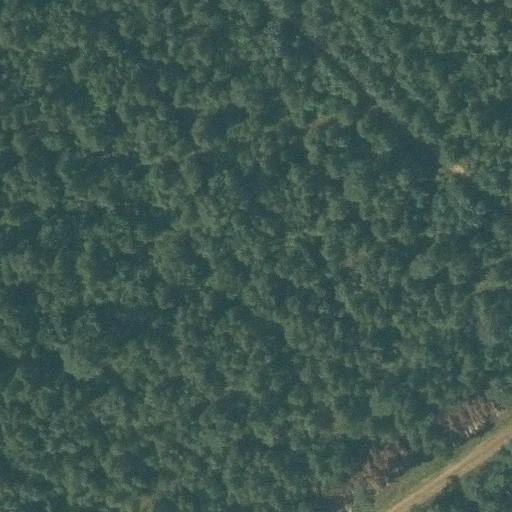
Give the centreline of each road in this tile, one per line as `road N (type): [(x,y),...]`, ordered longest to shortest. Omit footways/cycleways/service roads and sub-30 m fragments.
road 1 (track): [(272,0),(511,223)]
road 2 (track): [(511,414),(373,511)]
